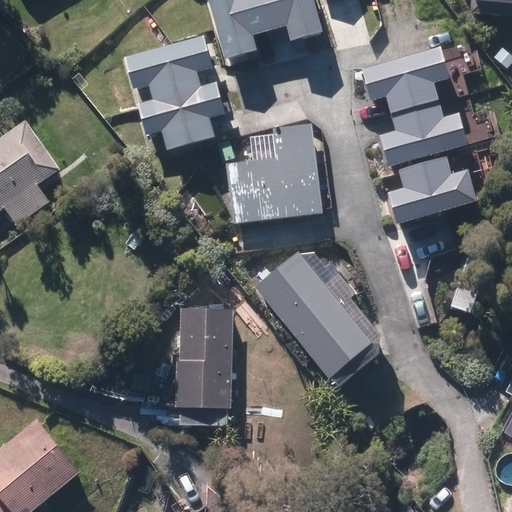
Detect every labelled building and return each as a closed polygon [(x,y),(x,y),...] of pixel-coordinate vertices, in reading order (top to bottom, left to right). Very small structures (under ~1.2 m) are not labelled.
[(205,0),(225,65),(256,56),(251,39),(266,35),(255,0),(205,0)] [(321,35),(310,0),(260,0),(270,31),(290,26),(295,42),(321,35)] [(511,0),(471,0),(471,6),(511,9),(511,0)] [(206,41),(122,61),(131,96),(148,92),(151,105),(136,109),(144,141),(162,136),(167,159),(215,147),(209,123),(225,119),(218,88),(201,92),(197,75),(214,71),(206,41)] [(447,80),(440,52),(360,71),(367,102),(384,98),(392,133),(376,137),(384,171),(465,152),(457,121),(442,125),(432,84),(447,80)] [(0,143),(0,215),(5,211),(18,228),(49,206),(37,190),(60,173),(26,125),(0,143)] [(227,169),(234,228),(322,218),(312,128),(289,130),(292,162),(227,169)] [(394,233),(478,210),(467,169),(446,175),(443,161),(400,173),(404,186),(382,192),(394,233)] [(0,292),(0,324),(43,327),(42,350),(86,352),(86,335),(92,336),(97,247),(48,244),(46,277),(1,274),(0,292)] [(259,277),(264,283),(256,289),(332,383),(377,347),(301,253),(274,275),(269,269),(259,277)] [(181,428),(227,430),(228,412),(231,412),(234,312),(181,311),(180,365),(178,365),(176,410),(182,411),(181,428)] [(0,511),(35,511),(80,476),(38,424),(0,453),(0,511)]
